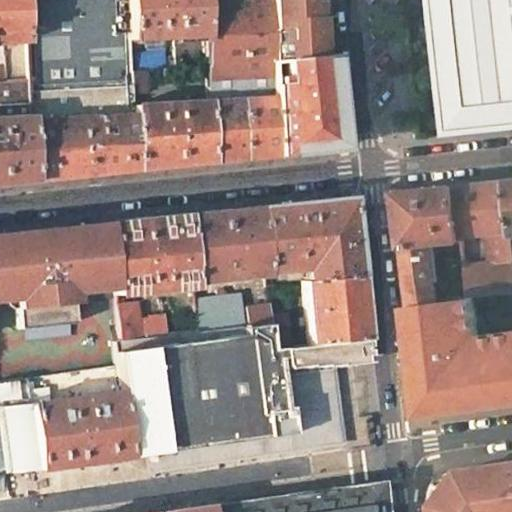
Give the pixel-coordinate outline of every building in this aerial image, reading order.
[(0,79),(29,78),(24,0),(0,0),(0,41),(4,42),(4,64),(0,64),(0,79)] [(24,0),(29,78),(30,99),(31,114),(31,120),(135,114),(135,107),(134,95),(133,72),(131,53),(130,38),(127,0),(24,0)] [(127,0),(130,38),(197,35),(197,42),(195,42),(195,54),(180,55),(180,57),(164,58),(164,51),(131,53),(133,72),(145,71),(163,69),(178,68),(206,66),(203,0),(127,0)] [(203,0),(206,66),(207,100),(274,94),(272,59),(268,0),(203,0)] [(268,0),(272,59),(320,54),(320,44),(333,42),(332,28),(330,17),(315,19),(313,5),(308,4),(307,0),(268,0)] [(511,0),(481,0),(484,25),(437,30),(447,124),(511,117),(511,0)] [(320,44),(320,54),(334,52),(333,42),(320,44)] [(320,54),(272,59),(274,94),(278,154),(315,150),(345,147),(334,52),(320,54)] [(147,94),(145,71),(133,72),(134,95),(147,94)] [(31,114),(0,115),(0,100),(30,99),(29,78),(0,79),(0,183),(35,180),(31,120),(31,114)] [(278,154),(274,94),(207,100),(209,161),(228,159),(247,157),(278,154)] [(207,100),(135,107),(135,114),(139,169),(179,164),(209,161),(207,100)] [(83,174),(139,169),(135,114),(31,120),(35,180),(83,174)] [(474,296),(511,292),(511,262),(489,265),(491,271),(483,271),(479,234),(511,229),(511,221),(508,180),(472,184),(458,185),(464,240),(468,279),(470,296),(474,296)] [(416,190),(399,191),(411,303),(438,300),(436,282),(431,243),(464,240),(458,185),(416,190)] [(257,206),(265,274),(271,274),(302,270),(304,280),(358,274),(349,195),(294,201),(257,206)] [(265,274),(257,206),(212,211),(184,214),(192,283),(265,274)] [(193,288),(192,283),(184,214),(137,219),(108,223),(117,296),(193,288)] [(19,326),(75,320),(73,291),(93,289),(95,299),(116,298),(117,296),(108,223),(71,225),(0,232),(0,298),(15,297),(19,326)] [(299,281),(306,343),(360,338),(364,337),(360,297),(358,274),(304,280),(299,281)] [(468,279),(436,282),(438,300),(470,296),(468,279)] [(427,341),(475,337),(470,296),(438,300),(411,303),(414,331),(434,329),(435,339),(428,340),(427,341)] [(475,337),(475,339),(511,335),(511,333),(479,337),(474,296),(470,296),(475,337)] [(240,297),(195,301),(198,331),(240,327),(243,327),(240,297)] [(130,305),(117,306),(120,340),(161,335),(159,317),(140,319),(141,326),(132,327),(130,305)] [(270,324),(270,316),(268,305),(246,308),(249,326),(267,324),(270,324)] [(289,344),(285,315),(270,316),(270,324),(267,324),(270,346),(289,344)] [(242,341),(109,354),(112,370),(115,393),(125,455),(147,453),(149,467),(334,436),(325,367),(334,366),(334,363),(367,359),(365,347),(360,347),(360,338),(306,343),(289,344),(270,346),(267,324),(249,326),(243,327),(240,327),(242,341)] [(511,335),(475,339),(480,398),(505,395),(511,394),(511,335)] [(428,393),(440,404),(459,401),(480,398),(475,339),(475,337),(427,341),(423,347),(428,393)] [(109,354),(107,341),(101,342),(105,371),(112,370),(109,354)] [(101,342),(24,350),(26,378),(33,378),(105,371),(101,342)] [(28,402),(35,401),(33,378),(26,378),(28,402)] [(115,393),(35,401),(28,402),(33,468),(81,461),(125,455),(115,393)] [(28,402),(0,404),(6,472),(33,468),(28,402)] [(434,504),(433,507),(433,511),(511,511),(511,462),(506,463),(461,469),(459,473),(434,504)] [(434,500),(434,504),(459,473),(458,473),(452,475),(447,477),(443,480),(440,484),(435,492),(434,500)] [(148,511),(383,511),(379,480),(243,499),(148,511)]
